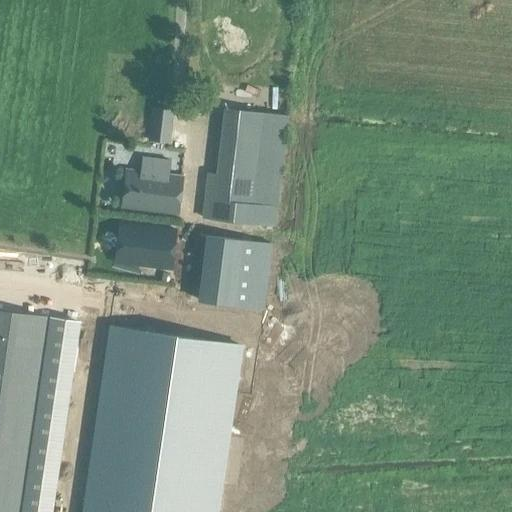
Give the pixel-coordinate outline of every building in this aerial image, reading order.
[(206,197),(204,218),(212,219),(275,226),(288,116),(225,109),(217,175),(215,198),(206,197)] [(173,119),(153,116),(150,140),(170,143),(173,119)] [(122,207),(179,214),(183,176),(127,169),(122,207)] [(115,263),(172,270),(177,230),(120,223),(115,263)] [(274,244),(216,237),(215,252),(242,256),(236,306),(266,309),(274,244)] [(121,279),(121,289),(175,290),(175,280),(121,279)] [(0,309),(0,511),(26,511),(54,317),(0,309)] [(50,511),(79,321),(54,317),(26,511),(50,511)] [(217,511),(242,345),(113,326),(85,511),(217,511)]
